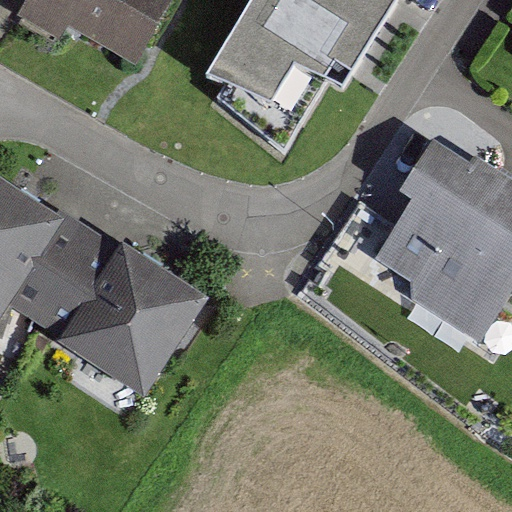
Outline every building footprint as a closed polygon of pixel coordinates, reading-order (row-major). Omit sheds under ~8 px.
[(196,0),(46,0),(39,12),(149,78),(196,0)] [(392,0),(270,0),(237,57),(328,110),(392,0)] [(511,319),(511,179),(451,143),(374,269),(497,344),(511,319)] [(78,218),(0,176),(0,317),(19,327),(78,218)] [(221,302),(136,250),(74,350),(158,403),(221,302)]
